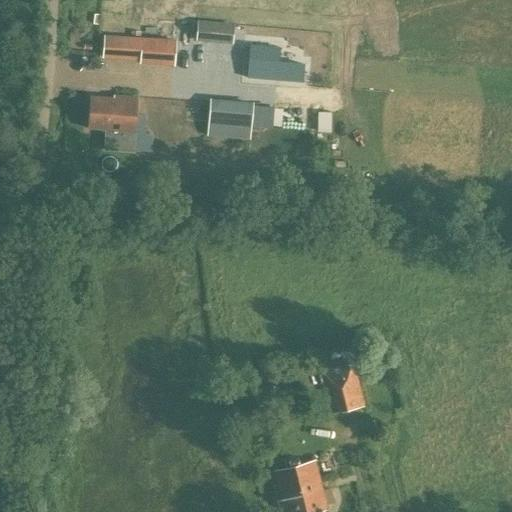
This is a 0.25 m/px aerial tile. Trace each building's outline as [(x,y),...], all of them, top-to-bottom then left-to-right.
[(232,46),(234,26),(197,23),(195,43),(232,46)] [(103,41),(102,59),(142,61),(142,65),(156,66),(156,62),(173,63),(174,41),(113,36),(113,41),(103,41)] [(272,49),(244,46),(241,76),(298,82),(300,68),(270,65),(272,49)] [(104,130),(104,150),(134,152),(134,135),(136,98),(113,97),(113,98),(89,97),(88,129),(104,130)] [(273,127),(275,104),(209,98),(207,136),(250,139),(251,125),(273,127)] [(353,359),(317,366),(327,414),(363,407),(353,359)] [(273,472),(280,501),(277,502),(279,511),(317,511),(327,510),(314,462),(273,472)]
